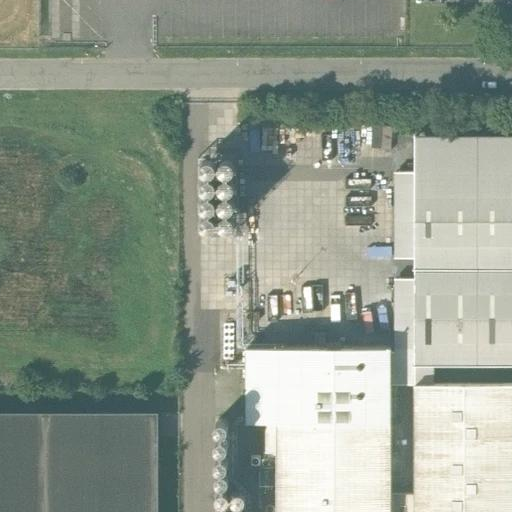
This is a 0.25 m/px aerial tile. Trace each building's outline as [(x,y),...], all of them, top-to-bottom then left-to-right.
[(246,346),(246,421),(267,421),(267,451),(278,451),(278,511),(511,511),(511,383),(434,383),(434,364),(511,363),(511,171),(415,171),(415,258),(415,278),(414,488),(391,488),(391,351),(391,346),(246,346)] [(207,187),(208,192),(212,195),(216,197),(221,195),(224,190),(224,185),(220,180),(214,180),(210,182),(207,187)] [(226,187),(227,192),(230,196),(235,197),(239,195),(243,190),(242,185),(238,181),(233,180),(228,182),(226,187)] [(207,205),(208,210),(212,213),(216,215),(221,213),(224,208),(224,203),(220,198),(214,198),(210,200),(207,205)] [(226,205),(227,210),(230,214),(235,215),(240,213),(243,209),(242,203),(239,199),(233,198),(228,201),(226,205)] [(207,223),(208,228),(212,231),(216,233),(221,231),(224,226),(224,221),(220,216),(214,216),(210,218),(207,223)] [(226,223),(227,229),(230,232),(235,233),(240,232),(243,227),(243,221),(239,217),(233,216),(229,219),(226,223)] [(209,242),(209,247),(213,251),(218,252),(222,250),(225,246),(225,240),(221,236),(215,235),(211,237),(209,242)] [(227,242),(228,247),(231,251),(236,252),(241,250),(244,245),(243,240),(239,236),(234,235),(229,237),(227,242)] [(0,511),(158,511),(159,412),(0,412),(0,511)] [(223,449),(223,453),(226,456),(230,457),(234,456),(237,452),(237,447),(234,444),(229,442),(225,444),(223,449)] [(223,467),(224,471),(227,474),(231,475),(235,474),(237,470),(237,465),(234,462),(230,461),(225,462),(223,467)] [(222,496),(223,501),(226,504),(230,505),(234,504),(236,500),(236,495),(233,491),(229,490),(224,492),(222,496)]
